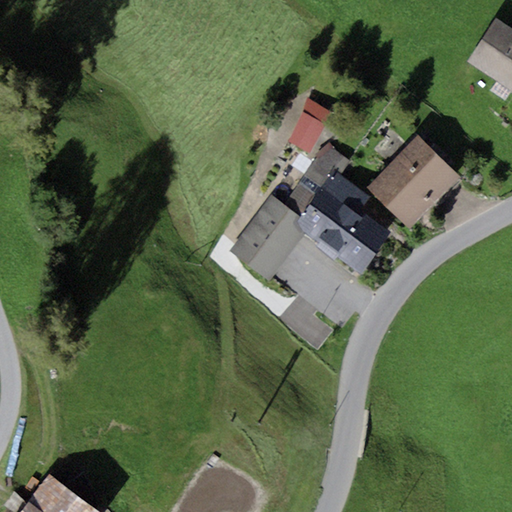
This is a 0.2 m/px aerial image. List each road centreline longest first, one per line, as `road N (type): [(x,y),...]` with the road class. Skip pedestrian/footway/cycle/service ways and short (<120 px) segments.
road 1 (tertiary): [(327,511),(356,367),(377,316),(419,264),(511,209)]
road 2 (unclassified): [(0,459),(19,398),(0,312)]
